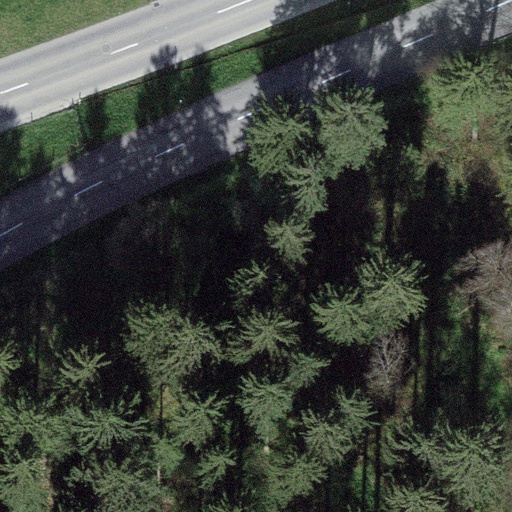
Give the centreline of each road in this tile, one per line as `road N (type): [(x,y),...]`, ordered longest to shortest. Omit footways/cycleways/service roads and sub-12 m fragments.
road 1 (secondary): [(0,236),(179,142),(502,0)]
road 2 (tertiary): [(0,93),(246,0)]
